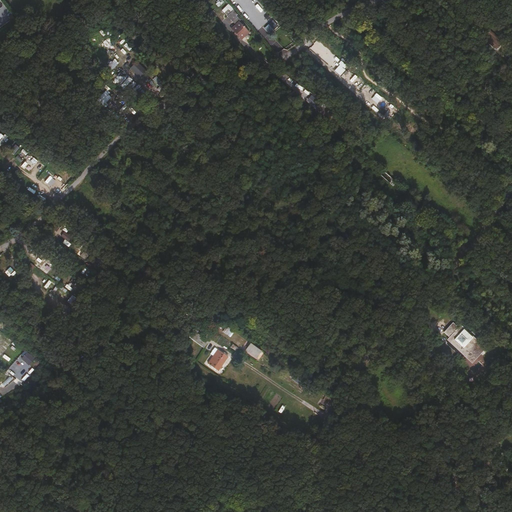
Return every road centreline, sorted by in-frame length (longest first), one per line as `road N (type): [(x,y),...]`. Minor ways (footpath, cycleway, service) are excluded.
road 1 (residential): [(387,0),(308,37),(252,84),(190,97),(132,126),(43,220),(0,250)]
road 2 (residential): [(511,193),(356,374),(326,422),(297,511)]
